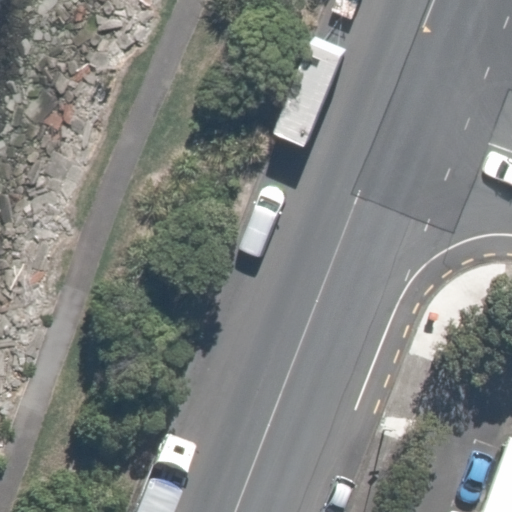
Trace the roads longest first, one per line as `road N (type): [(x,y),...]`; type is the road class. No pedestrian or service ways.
road 1 (unclassified): [(387,135),(238,511)]
road 2 (unclassified): [(437,0),(387,135)]
road 3 (unclassified): [(511,180),(387,135)]
